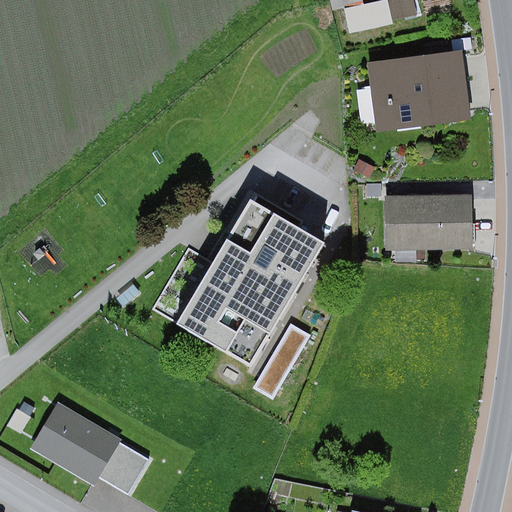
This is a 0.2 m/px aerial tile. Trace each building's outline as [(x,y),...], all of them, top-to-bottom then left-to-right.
[(364,3),(363,0),(329,0),(332,11),(364,3)] [(417,17),(413,0),(388,0),(345,9),(350,34),(394,25),(393,22),(417,17)] [(478,49),(381,61),(389,127),(486,116),(478,49)] [(487,193),(402,195),(403,249),(488,247),(487,193)] [(251,198),(189,322),(233,344),(252,305),(283,320),(325,235),(251,198)] [(186,246),(161,306),(177,313),(202,252),(186,246)] [(122,441),(58,403),(30,450),(94,487),(99,479),(128,496),(149,460),(121,443),(122,441)]
